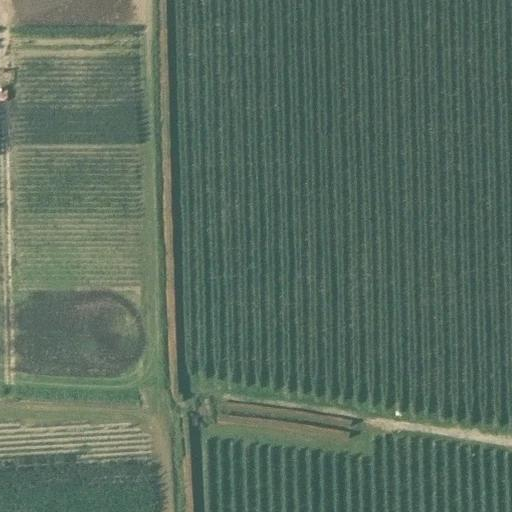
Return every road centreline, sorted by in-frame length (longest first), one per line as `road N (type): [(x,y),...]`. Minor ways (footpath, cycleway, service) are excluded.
road 1 (track): [(8,392),(0,0)]
road 2 (track): [(348,415),(511,447)]
